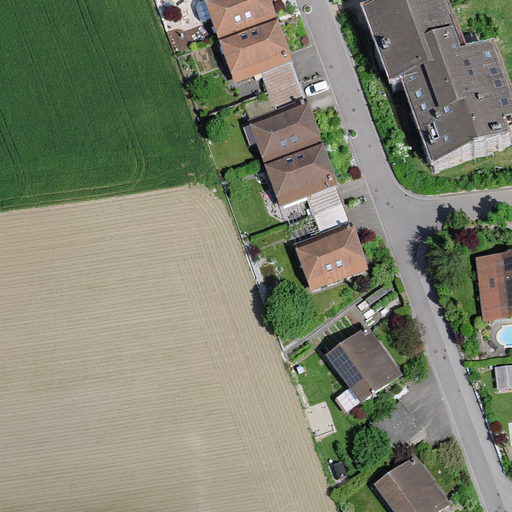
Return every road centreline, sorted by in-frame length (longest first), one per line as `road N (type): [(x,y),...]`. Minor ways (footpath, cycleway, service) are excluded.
road 1 (residential): [(399,219),(500,510)]
road 2 (residential): [(316,0),(399,219)]
